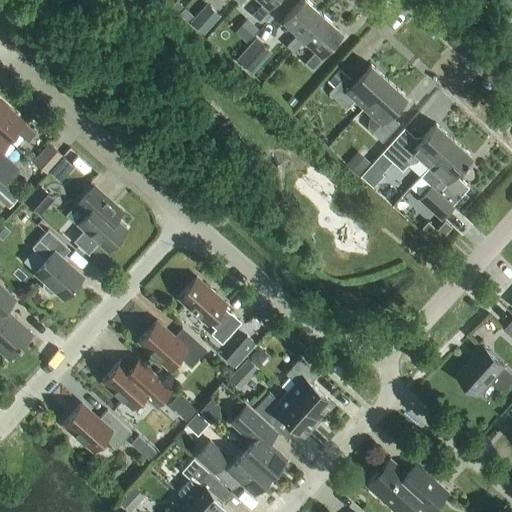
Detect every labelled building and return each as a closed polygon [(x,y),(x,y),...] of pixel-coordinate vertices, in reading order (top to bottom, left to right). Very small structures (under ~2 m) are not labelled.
[(182,6),(176,0),(175,0),(168,7),(175,13),(182,6)] [(259,0),(263,3),(251,15),(258,21),(270,8),(268,6),(273,0),(259,0)] [(286,47),(293,53),(304,41),(298,36),(319,13),(305,0),(301,0),(282,21),(297,34),(286,47)] [(192,23),(205,35),(222,18),(208,5),(192,23)] [(298,36),(304,41),(316,51),(305,64),(312,70),(324,57),(321,55),(341,33),(319,13),(298,36)] [(245,43),(258,30),(246,19),(234,33),(245,43)] [(253,40),(236,59),(249,71),(267,52),(253,40)] [(362,109),(388,81),(370,65),(353,83),(338,69),(327,81),(333,87),(328,94),(342,106),(351,104),(354,101),(362,109)] [(388,81),(362,109),(371,116),(368,119),(367,129),(382,143),(398,124),(389,115),(405,97),(388,81)] [(0,133),(7,140),(15,132),(27,142),(34,134),(23,123),(0,102),(0,133)] [(427,168),(453,140),(435,124),(419,142),(410,134),(393,152),(407,165),(416,163),(419,160),(427,168)] [(0,151),(0,148),(7,140),(0,133),(0,182),(4,186),(19,169),(0,151)] [(453,140),(427,168),(439,178),(431,187),(429,185),(417,199),(440,220),(453,206),(452,205),(468,187),(454,174),(471,156),(453,140)] [(46,174),(62,156),(51,147),(41,159),(39,157),(34,164),(46,174)] [(74,167),(64,158),(49,174),(59,183),(74,167)] [(0,201),(8,209),(17,198),(0,183),(0,201)] [(36,214),(51,198),(35,184),(21,200),(36,214)] [(88,255),(98,244),(106,251),(126,229),(116,220),(123,212),(94,186),(76,205),(86,214),(76,224),(82,230),(72,241),(88,255)] [(442,235),(431,225),(422,235),(433,245),(442,235)] [(0,238),(1,240),(9,230),(4,226),(0,230),(0,238)] [(64,298),(82,278),(61,259),(69,250),(48,230),(32,248),(45,260),(35,272),(45,281),(43,283),(43,288),(49,294),(54,293),(56,291),(64,298)] [(229,313),(223,308),(226,305),(196,277),(178,298),(207,325),(208,324),(214,329),(210,334),(221,344),(241,322),(230,313),(229,313)] [(0,352),(9,360),(32,334),(5,310),(15,300),(0,286),(0,352)] [(173,337),(156,321),(138,341),(168,369),(179,356),(190,367),(206,350),(182,328),(173,337)] [(236,365),(257,340),(246,332),(226,356),(236,365)] [(507,388),(511,381),(511,373),(504,367),(505,365),(484,347),(457,377),(478,395),(490,382),(497,388),(502,389),(507,388)] [(258,369),(247,358),(227,379),(239,390),(258,369)] [(287,393),(317,420),(323,414),(325,415),(330,409),(329,407),(332,404),(310,384),(318,375),(300,358),(285,375),(295,384),(287,393)] [(137,377),(120,361),(101,381),(131,408),(142,396),(154,407),(171,388),(147,366),(137,377)] [(317,420),(287,393),(279,402),(269,392),(254,409),(272,426),(280,417),(303,437),(305,434),(308,434),(313,429),(312,426),(317,420)] [(188,417),(196,405),(178,393),(170,404),(188,417)] [(218,406),(210,399),(199,411),(212,423),(219,415),(218,406)] [(98,419),(81,404),(63,424),(93,451),(104,439),(115,449),(131,432),(107,410),(98,419)] [(242,452),(269,477),(285,459),(260,437),(269,427),(246,406),(231,423),(252,442),(242,452)] [(269,477),(242,452),(233,463),(209,441),(195,457),(216,477),(225,468),(254,494),(269,477)] [(233,511),(208,489),(216,480),(192,458),(189,462),(181,472),(189,479),(177,493),(189,503),(198,511),(233,511)] [(406,475),(390,460),(366,486),(394,511),(409,511),(416,505),(422,511),(430,511),(448,494),(416,464),(406,475)] [(129,511),(143,496),(133,487),(119,502),(129,511)] [(198,511),(189,503),(180,511),(172,511),(170,510),(167,511),(198,511)]
